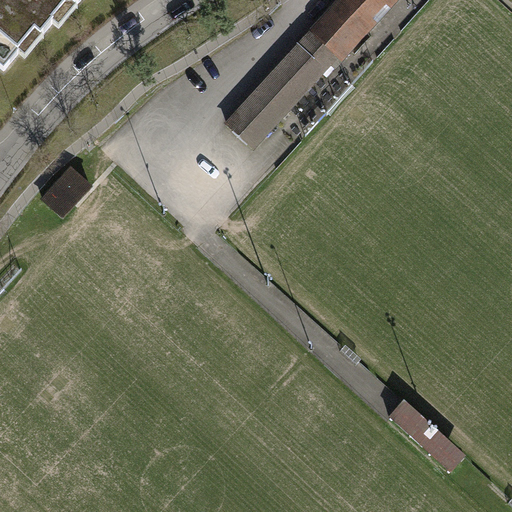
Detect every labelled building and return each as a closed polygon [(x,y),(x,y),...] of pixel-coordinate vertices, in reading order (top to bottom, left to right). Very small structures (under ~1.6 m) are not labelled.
[(0,0),(0,67),(4,71),(34,35),(42,42),(72,6),(65,0),(0,0)] [(65,0),(72,6),(75,8),(82,0),(65,0)] [(399,0),(338,0),(311,30),(340,57),(344,60),(399,0)] [(254,151),(340,57),(311,30),(224,123),(254,151)] [(72,165),(43,197),(65,217),(94,185),(72,165)] [(388,416),(450,472),(465,456),(403,400),(388,416)]
